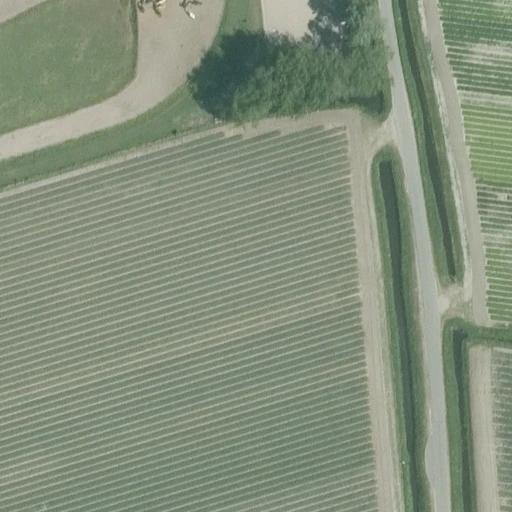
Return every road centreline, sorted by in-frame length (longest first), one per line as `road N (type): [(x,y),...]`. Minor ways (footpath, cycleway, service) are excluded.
road 1 (unclassified): [(443,511),(428,286),(384,0)]
road 2 (track): [(403,129),(364,140),(344,119),(209,137),(0,199)]
road 3 (track): [(0,177),(122,139),(180,106),(219,58),(243,0)]
